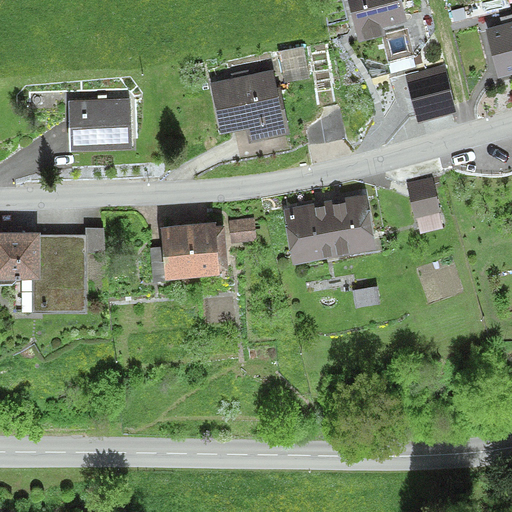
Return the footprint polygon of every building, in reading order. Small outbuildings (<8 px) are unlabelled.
[(350,0),(357,27),(400,16),(395,0),(350,0)] [(511,25),(487,32),(497,72),(511,68),(511,25)] [(305,75),(301,57),(280,61),(284,79),(305,75)] [(439,72),(410,79),(420,116),(448,108),(439,72)] [(213,87),(222,127),(248,122),(252,138),(284,131),(275,92),(273,93),(269,75),(213,87)] [(69,148),(130,146),(128,101),(67,103),(69,148)] [(300,107),(306,139),(321,136),(323,143),(343,139),(337,107),(317,111),(315,104),(300,107)] [(430,181),(407,187),(413,214),(436,209),(430,181)] [(329,205),(337,249),(369,244),(361,199),(329,205)] [(294,257),(337,249),(329,205),(286,213),(294,257)] [(250,238),(249,223),(231,224),(233,239),(250,238)] [(213,265),(223,264),(220,227),(209,228),(209,227),(164,230),(166,249),(149,251),(151,281),(169,280),(169,271),(213,267),(213,265)] [(0,281),(10,282),(15,277),(15,308),(81,308),(81,243),(34,243),(34,235),(19,235),(19,228),(7,228),(7,235),(0,234),(0,281)] [(102,233),(85,234),(85,245),(103,244),(102,233)] [(376,300),(374,289),(353,293),(355,304),(376,300)]
